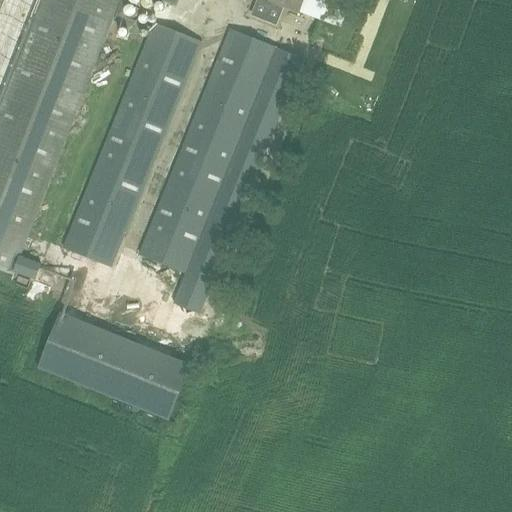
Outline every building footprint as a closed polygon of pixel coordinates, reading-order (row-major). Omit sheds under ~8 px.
[(120,0),(159,0),(174,6),(175,0),(40,0),(0,105),(0,269),(15,275),(120,0)] [(270,0),(269,2),(299,14),(303,0),(270,0)] [(203,41),(156,24),(69,249),(116,267),(203,41)] [(128,25),(123,39),(135,43),(140,29),(128,25)] [(189,275),(278,50),(231,31),(142,257),(189,275)] [(188,279),(174,290),(186,305),(200,293),(188,279)] [(165,312),(179,334),(195,324),(181,303),(165,312)] [(85,335),(49,322),(37,359),(169,405),(188,351),(91,318),(85,335)]
